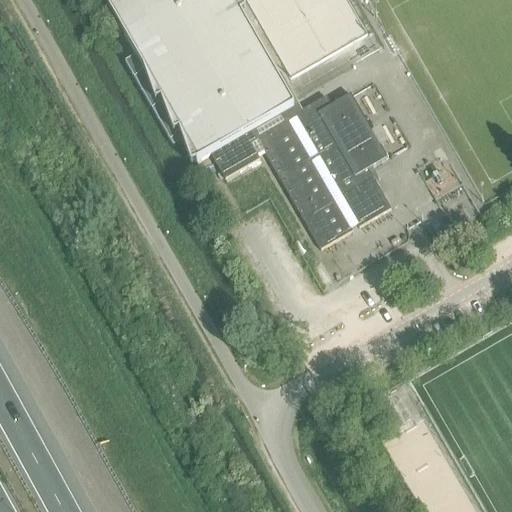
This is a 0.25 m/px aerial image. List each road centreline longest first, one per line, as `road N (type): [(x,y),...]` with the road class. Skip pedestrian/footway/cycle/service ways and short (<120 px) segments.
road 1 (unknown): [(10,0),(232,397),(251,406)]
road 2 (unclassified): [(511,261),(254,411)]
road 3 (motorway): [(66,511),(0,393)]
road 4 (unclassified): [(319,511),(254,411)]
